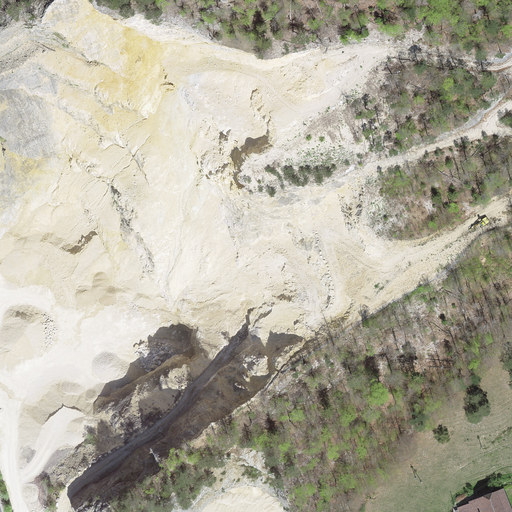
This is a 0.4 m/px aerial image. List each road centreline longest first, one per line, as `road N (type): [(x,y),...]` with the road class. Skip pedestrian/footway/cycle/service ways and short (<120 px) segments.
road 1 (track): [(511,64),(487,68),(344,49),(257,69)]
road 2 (track): [(511,130),(476,132),(318,191)]
road 3 (track): [(0,395),(21,511)]
